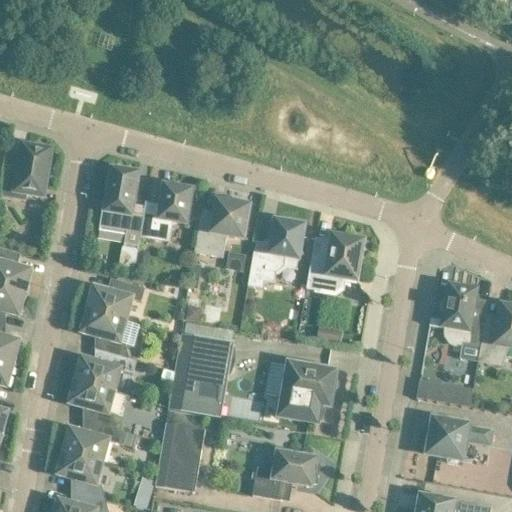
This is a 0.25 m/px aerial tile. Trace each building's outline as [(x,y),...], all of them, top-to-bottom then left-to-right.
[(19,169),(6,167),(1,199),(26,203),(27,196),(43,199),(46,181),(51,176),(49,169),(51,153),(52,154),(53,152),(49,152),(44,147),(37,150),(22,147),(21,148),(23,149),(19,169)] [(103,208),(99,231),(100,232),(101,228),(127,232),(120,269),(135,272),(140,239),(145,211),(132,209),(137,176),(112,172),(105,212),(104,212),(104,208),(103,208)] [(97,186),(94,199),(102,201),(105,187),(97,186)] [(160,206),(146,204),(145,211),(140,239),(170,244),(173,224),(187,226),(193,191),(164,187),(160,206)] [(194,254),(223,260),(227,238),(244,241),(250,208),(244,207),(245,202),(233,200),(232,205),(216,202),(214,214),(202,211),(200,224),(194,254)] [(254,251),(248,288),(263,291),(265,284),(275,285),(276,276),(276,275),(284,269),(286,260),(299,262),(300,258),(303,256),(301,252),(305,227),(299,226),(297,223),(294,221),(290,220),(287,220),(283,221),(280,223),(274,222),(271,241),(269,253),(254,251)] [(358,284),(365,242),(332,237),(330,246),(316,244),(316,240),(315,240),(306,291),(321,294),(335,296),(343,291),(344,282),(358,284)] [(0,288),(29,296),(27,295),(31,274),(31,272),(30,272),(16,269),(17,267),(12,266),(15,255),(0,250),(0,288)] [(227,253),(224,271),(242,274),(245,256),(227,253)] [(138,262),(137,271),(146,273),(147,270),(143,263),(138,262)] [(84,311),(126,323),(132,302),(141,304),(145,290),(117,282),(114,293),(109,292),(109,294),(95,290),(95,289),(94,289),(94,291),(86,311),(84,311)] [(442,304),(441,312),(444,316),(443,321),(441,330),(446,331),(445,335),(445,339),(450,345),(454,347),(462,349),(460,361),(478,364),(486,317),(489,304),(476,302),(478,292),(449,287),(446,301),(442,304)] [(0,314),(3,316),(4,314),(6,314),(17,318),(19,319),(19,317),(27,296),(28,297),(29,296),(0,288),(0,314)] [(486,317),(481,348),(478,364),(502,369),(509,349),(511,349),(511,305),(511,306),(511,309),(502,307),(500,319),(486,317)] [(98,352),(105,354),(129,361),(125,346),(120,344),(126,323),(84,311),(84,312),(85,312),(82,334),(81,336),(82,336),(83,335),(97,339),(96,341),(100,342),(98,352)] [(0,325),(0,362),(17,367),(16,366),(19,345),(20,343),(18,342),(18,343),(6,340),(4,339),(5,338),(1,337),(3,326),(0,325)] [(334,330),(331,343),(341,345),(343,332),(334,330)] [(173,386),(168,412),(221,421),(234,345),(182,336),(175,374),(173,386)] [(72,382),(116,394),(114,393),(120,373),(133,376),(137,363),(129,361),(105,354),(102,364),(98,363),(97,365),(96,364),(83,361),(83,360),(82,360),(82,362),(73,382),(72,382)] [(0,387),(6,389),(5,389),(7,390),(7,388),(15,368),(16,368),(17,367),(0,362),(0,387)] [(272,365),(266,397),(277,398),(274,417),(309,424),(317,425),(320,407),(325,408),(329,409),(330,409),(330,406),(332,400),(333,394),(336,393),(339,389),(339,386),(338,382),(335,379),(336,374),(290,366),(290,364),(289,364),(288,368),(272,365)] [(164,371),(161,383),(173,386),(175,374),(164,371)] [(420,381),(417,399),(470,408),(473,391),(420,381)] [(86,423),(93,425),(118,432),(114,417),(108,415),(114,395),(115,395),(116,394),(72,382),(72,383),(73,383),(70,405),(69,407),(71,407),(71,406),(85,410),(84,412),(89,413),(86,423)] [(459,462),(463,463),(466,443),(490,447),(492,431),(433,421),(427,456),(448,460),(449,464),(457,466),(459,462)] [(61,453),(60,453),(104,465),(103,464),(108,444),(124,448),(125,442),(127,434),(118,432),(93,425),(90,435),(86,434),(85,436),(84,435),(71,432),(72,431),(70,431),(70,433),(62,453),(61,453)] [(205,432),(166,425),(155,489),(195,495),(205,432)] [(125,442),(124,448),(132,450),(136,437),(127,434),(125,442)] [(74,494),(81,496),(106,503),(102,488),(97,486),(102,466),(104,466),(104,465),(60,453),(60,454),(62,454),(58,476),(58,478),(59,478),(59,477),(73,481),(72,483),(77,484),(74,494)] [(320,466),(316,465),(317,461),(277,454),(274,473),(257,470),(252,498),(280,503),(283,484),(312,489),(313,485),(317,486),(318,478),(319,479),(319,477),(318,477),(320,466)] [(137,495),(133,508),(147,511),(151,499),(137,495)] [(108,511),(106,503),(81,496),(78,506),(74,505),(73,507),(60,503),(60,502),(59,502),(58,504),(54,511),(108,511)] [(417,511),(492,511),(493,510),(420,497),(417,511)]
